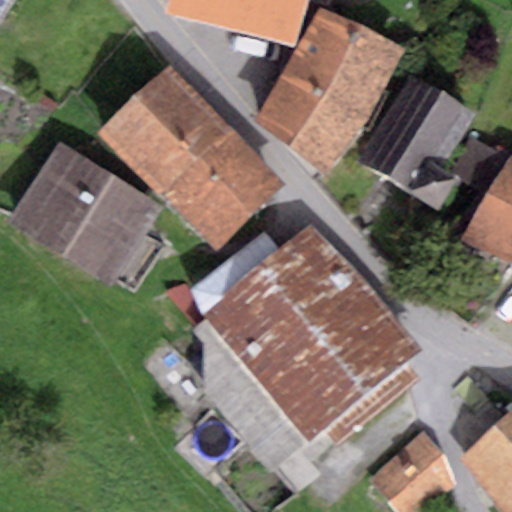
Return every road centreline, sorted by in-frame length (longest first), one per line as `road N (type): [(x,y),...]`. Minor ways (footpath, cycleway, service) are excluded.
road 1 (residential): [(140,0),(421,329)]
road 2 (residential): [(421,329),(450,457),(474,511)]
